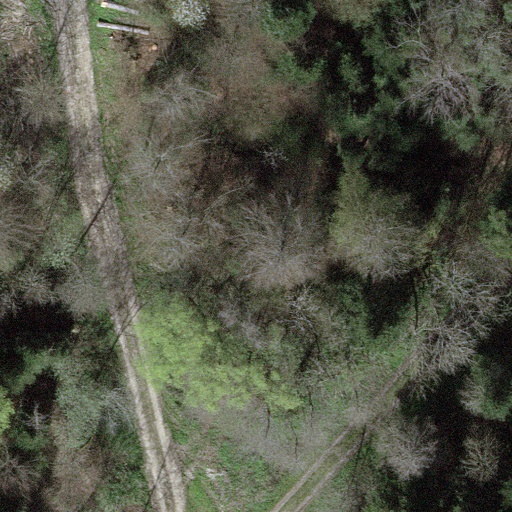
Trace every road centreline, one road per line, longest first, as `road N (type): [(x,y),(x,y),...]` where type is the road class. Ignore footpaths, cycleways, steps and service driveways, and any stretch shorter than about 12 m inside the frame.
road 1 (track): [(80,0),(101,224),(164,511)]
road 2 (track): [(511,282),(295,511)]
